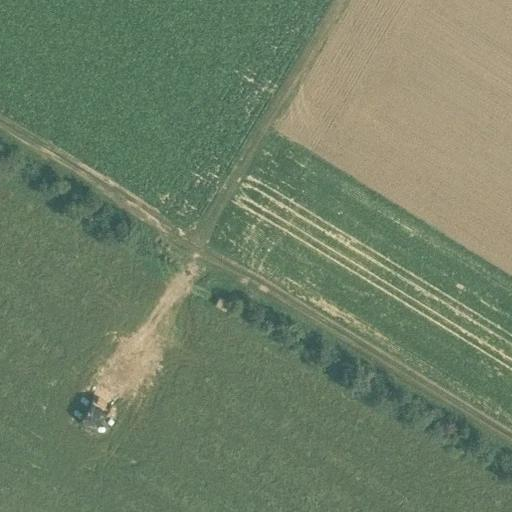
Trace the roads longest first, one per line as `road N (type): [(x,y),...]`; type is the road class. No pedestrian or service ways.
road 1 (track): [(511,451),(215,272),(0,130)]
road 2 (track): [(206,264),(366,0)]
